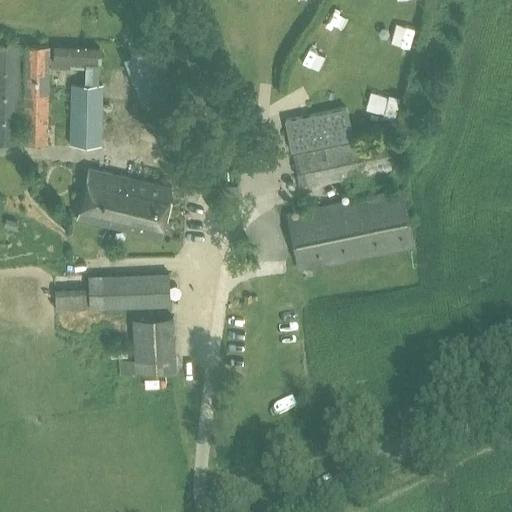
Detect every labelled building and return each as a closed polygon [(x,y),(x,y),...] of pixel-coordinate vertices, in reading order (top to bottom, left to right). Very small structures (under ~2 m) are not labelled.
[(230,0),(220,4),(228,25),(253,16),(247,0),(230,0)] [(0,143),(16,143),(18,44),(0,43),(0,143)] [(21,143),(47,144),(49,45),(23,44),(21,143)] [(52,66),(83,67),(84,62),(101,62),(101,46),(53,45),(52,66)] [(123,57),(143,101),(170,88),(152,45),(123,57)] [(382,48),(377,70),(407,76),(411,54),(382,48)] [(68,145),(101,146),(102,82),(70,82),(68,145)] [(376,94),(373,111),(392,115),(396,98),(376,94)] [(283,120),(290,152),(353,139),(346,106),(283,120)] [(291,155),(298,190),(397,169),(390,133),(291,155)] [(76,217),(159,237),(171,186),(88,166),(76,217)] [(224,184),(226,207),(239,207),(237,184),(224,184)] [(287,212),(299,268),(414,244),(402,188),(287,212)] [(16,230),(19,222),(7,218),(5,227),(16,230)] [(87,274),(89,309),(170,305),(168,271),(87,274)] [(54,289),(55,310),(86,309),(84,287),(54,289)] [(131,318),(134,373),(176,370),(173,315),(131,318)] [(128,355),(127,346),(110,347),(111,356),(128,355)]
